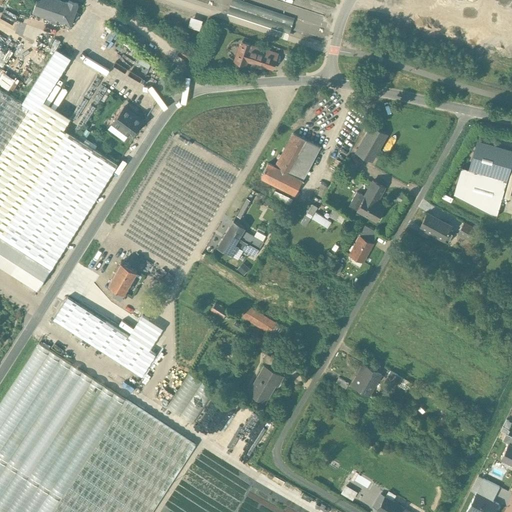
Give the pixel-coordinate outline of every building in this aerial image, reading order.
[(68,0),(68,2),(62,0),(36,0),(33,12),(51,18),(50,22),(56,23),(57,20),(71,25),(74,17),(77,18),(78,12),(76,11),(78,3),(68,0)] [(295,17),(241,0),(231,0),(231,2),(229,9),(227,14),(289,34),(291,29),(293,22),(295,17)] [(200,28),(203,19),(192,16),(189,25),(200,28)] [(251,45),(242,42),(236,61),(245,64),(247,59),(254,61),(253,64),(259,66),(260,63),(273,68),(276,58),(276,59),(278,53),(251,44),(251,45)] [(57,48),(22,102),(37,111),(40,106),(71,57),(57,48)] [(0,83),(14,90),(19,78),(3,71),(0,76),(0,83)] [(0,265),(38,290),(53,265),(118,163),(64,129),(67,123),(40,106),(37,111),(22,102),(0,87),(0,265)] [(142,120),(124,106),(113,122),(131,135),(142,120)] [(73,122),(81,126),(89,111),(81,107),(73,122)] [(370,123),(357,152),(375,160),(389,131),(370,123)] [(293,132),(275,166),(268,163),(261,177),(295,194),(321,146),(293,132)] [(511,162),(511,149),(477,139),(469,168),(507,179),(511,162)] [(373,180),(365,195),(357,191),(349,205),(357,209),(357,210),(377,221),(378,219),(380,219),(382,215),(381,214),(385,206),(377,201),(385,187),(373,180)] [(347,214),(335,207),(329,216),(342,223),(347,214)] [(317,211),(313,217),(328,227),(332,221),(317,211)] [(451,225),(428,213),(421,226),(449,241),(453,233),(448,231),(451,225)] [(475,229),(463,222),(457,233),(470,240),(475,229)] [(379,233),(364,225),(358,235),(360,236),(373,243),(379,233)] [(241,231),(232,226),(229,232),(238,237),(241,231)] [(263,242),(242,230),(241,231),(238,237),(234,243),(238,245),(237,246),(254,256),(263,242)] [(229,232),(227,231),(218,246),(233,254),(237,246),(238,245),(234,243),(238,237),(229,232)] [(360,236),(351,253),(363,260),(373,243),(360,236)] [(137,270),(121,261),(109,283),(116,287),(113,293),(121,298),(137,270)] [(121,298),(113,293),(110,298),(118,303),(121,298)] [(156,353),(68,297),(53,319),(142,375),(156,353)] [(228,311),(215,303),(211,310),(224,317),(228,311)] [(276,323),(248,306),(241,316),(270,333),(276,323)] [(153,318),(147,327),(152,331),(158,321),(153,318)] [(253,333),(251,338),(263,344),(265,339),(253,333)] [(39,343),(0,402),(0,511),(51,511),(125,399),(39,343)] [(280,361),(267,354),(263,360),(276,368),(280,361)] [(187,372),(161,356),(139,389),(165,406),(187,372)] [(382,374),(363,363),(352,384),(370,394),(382,374)] [(284,376),(266,365),(250,393),(265,402),(276,384),(278,385),(284,376)] [(403,377),(391,370),(386,378),(398,385),(403,377)] [(215,390),(189,374),(167,407),(193,424),(215,390)] [(349,382),(339,377),(336,382),(346,388),(349,382)] [(125,399),(51,511),(151,511),(196,445),(125,399)] [(511,444),(508,443),(501,458),(511,463),(511,444)] [(353,499),(358,491),(347,484),(341,492),(353,499)] [(494,511),(499,503),(476,492),(467,511),(469,511),(494,511)] [(402,505),(386,496),(378,510),(382,511),(397,511),(398,511),(402,505)]
